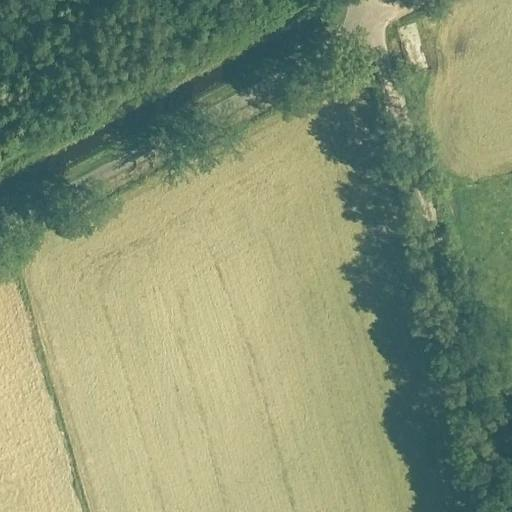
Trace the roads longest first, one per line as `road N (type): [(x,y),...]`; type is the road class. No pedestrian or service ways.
road 1 (track): [(505,511),(384,59),(368,25)]
road 2 (unclassified): [(0,227),(368,25),(360,0)]
